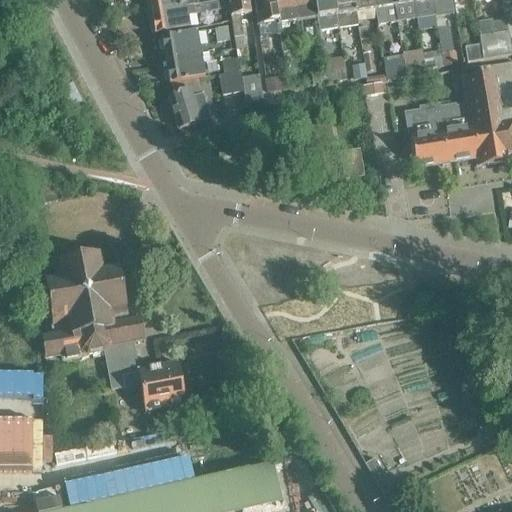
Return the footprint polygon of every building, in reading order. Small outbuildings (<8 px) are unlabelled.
[(143,0),(144,0),(148,2),(149,12),(196,5),(195,0),(143,0)] [(226,0),(232,39),(241,38),(238,16),(249,14),(247,0),(226,0)] [(272,0),(252,0),(259,37),(278,34),(277,25),(272,0)] [(272,0),(277,25),(296,22),(292,0),(272,0)] [(292,0),(296,22),(315,19),(312,0),(292,0)] [(312,0),(315,19),(317,32),(336,29),(331,0),(312,0)] [(331,0),(336,29),(357,26),(356,23),(355,13),(352,0),(331,0)] [(375,20),(372,0),(352,0),(355,13),(356,23),(375,20)] [(376,26),(395,23),(392,0),(372,0),(375,20),(376,26)] [(392,0),(395,23),(415,20),(411,0),(392,0)] [(435,17),(432,0),(411,0),(415,20),(433,17),(434,17),(435,17)] [(454,14),(451,0),(432,0),(435,17),(443,15),(454,14)] [(196,5),(149,12),(151,22),(148,24),(149,32),(153,33),(153,35),(189,29),(187,17),(224,10),(222,1),(207,3),(196,5)] [(445,28),(443,15),(435,17),(434,17),(436,29),(445,28)] [(491,21),(483,22),(477,23),(481,46),(479,46),(481,61),(511,56),(508,33),(505,21),(492,24),(491,21)] [(227,28),(214,30),(216,44),(229,42),(227,28)] [(365,28),(357,29),(359,41),(366,40),(365,28)] [(161,40),(157,42),(159,49),(163,51),(163,54),(164,60),(200,54),(207,53),(205,46),(198,47),(196,32),(160,38),(161,40)] [(450,35),(439,37),(441,51),(452,49),(450,35)] [(287,39),(279,41),(281,53),(289,52),(287,39)] [(481,61),(479,46),(465,49),(467,63),(481,61)] [(424,71),(423,68),(421,54),(421,51),(420,51),(401,54),(402,56),(405,74),(424,71)] [(441,55),(444,67),(444,68),(457,65),(455,52),(441,55)] [(431,53),(421,54),(423,68),(433,66),(431,53)] [(166,70),(163,73),(164,80),(168,82),(168,83),(170,83),(196,78),(204,77),(200,54),(164,60),(165,67),(166,70)] [(372,74),(369,54),(362,55),(364,66),(365,75),(372,74)] [(382,59),(385,77),(386,82),(396,81),(392,57),(382,59)] [(225,74),(232,73),(239,71),(237,60),(222,62),(225,74)] [(326,71),(324,72),(326,85),(328,84),(346,81),(343,60),(324,63),(326,71)] [(364,66),(351,68),(353,80),(365,78),(365,75),(364,66)] [(462,79),(467,108),(459,110),(459,107),(438,111),(437,108),(421,110),(422,113),(406,116),(415,168),(475,159),(477,167),(509,162),(508,153),(511,152),(511,122),(499,124),(491,74),(490,75),(488,66),(461,71),(462,79)] [(326,85),(324,72),(310,74),(313,87),(326,85)] [(218,76),(220,89),(221,97),(243,93),(241,80),(239,73),(218,76)] [(241,80),(243,93),(245,103),(262,100),(258,77),(241,80)] [(267,94),(288,90),(286,77),(265,81),(267,94)] [(366,85),(386,82),(385,77),(384,77),(365,80),(366,85),(366,86),(366,85)] [(171,89),(173,96),(167,98),(177,130),(209,119),(202,95),(201,95),(199,88),(196,78),(170,83),(171,89)] [(364,99),(368,99),(383,96),(381,84),(362,88),(364,99)] [(362,177),(358,153),(358,152),(340,155),(344,180),(362,177)] [(50,180),(37,183),(42,205),(56,202),(50,180)] [(136,372),(137,371),(134,357),(136,357),(135,350),(133,350),(132,343),(143,341),(139,319),(126,321),(116,265),(103,268),(101,255),(53,264),(55,277),(42,279),(52,334),(40,337),(44,359),(65,355),(66,362),(104,355),(108,377),(120,374),(136,372)] [(415,295),(403,297),(407,321),(419,319),(415,295)] [(464,315),(455,316),(458,335),(467,333),(464,315)] [(136,372),(144,414),(184,406),(176,364),(137,371),(136,372)] [(124,389),(120,374),(108,377),(107,377),(110,392),(124,389)] [(373,461),(364,466),(391,511),(400,506),(391,491),(373,461)]
